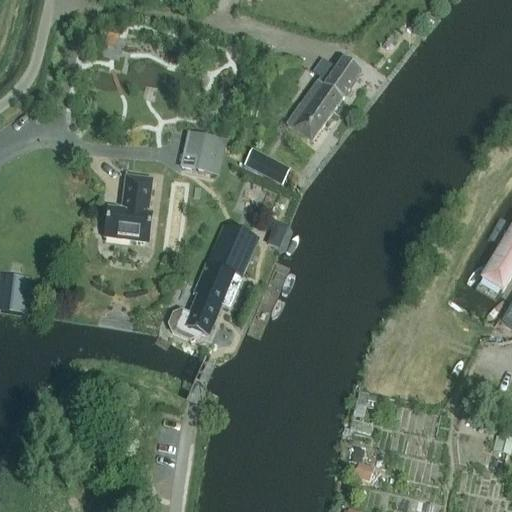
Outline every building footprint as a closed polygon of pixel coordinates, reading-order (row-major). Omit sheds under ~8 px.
[(324,90),(317,85),(300,110),(300,109),(287,129),(311,146),(360,76),(342,63),(324,90)] [(187,135),(179,171),(219,180),(226,144),(187,135)] [(103,242),(147,247),(151,216),(147,216),(152,183),(125,180),(122,204),(124,204),(123,213),(107,211),(103,242)] [(198,298),(189,317),(181,313),(172,317),(167,329),(170,338),(190,346),(203,339),(208,341),(222,309),(229,312),(258,245),(223,230),(194,297),(198,298)] [(511,289),(511,250),(491,285),(509,295),(511,289)] [(353,427),(362,429),(370,396),(361,394),(353,427)] [(477,433),(490,435),(492,424),(479,422),(477,433)] [(501,456),(505,441),(496,439),(492,454),(501,456)] [(355,452),(352,465),(361,467),(364,454),(355,452)] [(369,485),(373,473),(358,469),(354,480),(369,485)] [(358,501),(360,492),(349,490),(348,499),(358,501)]
